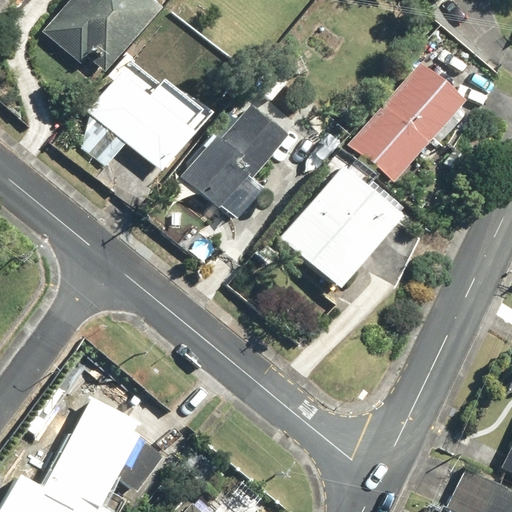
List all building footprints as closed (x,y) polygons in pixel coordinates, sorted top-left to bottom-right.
[(157,10),(144,0),(71,0),(44,34),(79,64),(88,53),(108,70),(157,10)] [(469,112),(460,105),(413,66),(346,147),(394,186),(435,135),(444,142),(469,112)] [(156,173),(188,136),(118,75),(65,136),(103,169),(124,146),(156,173)] [(176,179),(216,210),(232,223),(258,191),(248,184),(284,138),(238,101),(211,135),(176,179)] [(339,290),(397,219),(338,171),(280,242),(339,290)] [(145,415),(102,467),(133,492),(176,441),(145,415)] [(511,448),(502,471),(511,475),(511,448)] [(117,511),(124,498),(106,490),(111,480),(66,459),(46,501),(14,486),(5,505),(20,511),(117,511)] [(511,511),(511,496),(464,472),(444,511),(511,511)]
